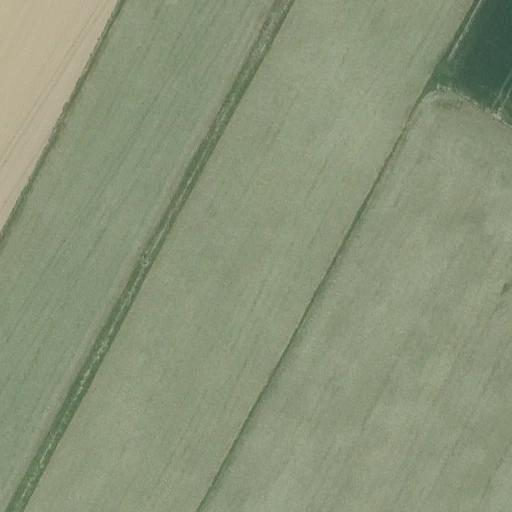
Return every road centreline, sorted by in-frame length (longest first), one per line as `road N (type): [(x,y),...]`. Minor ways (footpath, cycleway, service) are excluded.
road 1 (motorway): [(408,0),(106,511)]
road 2 (motorway): [(171,511),(468,0)]
